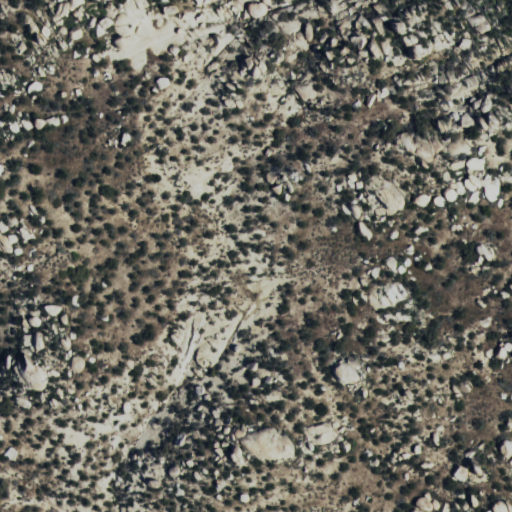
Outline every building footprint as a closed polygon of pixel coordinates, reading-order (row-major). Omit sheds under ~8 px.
[(136,0),(141,9),(150,5),(147,0),(136,0)] [(264,0),(265,4),(253,5),(254,15),(278,12),(276,0),(264,0)] [(454,45),(449,30),(441,33),(433,13),(429,15),(424,4),(416,8),(419,15),(406,20),(411,32),(407,34),(417,59),(454,45)] [(98,32),(127,38),(129,25),(137,27),(138,21),(136,20),(137,16),(117,12),(117,7),(105,5),(103,17),(101,17),(98,32)] [(86,34),(79,26),(70,33),(77,41),(86,34)] [(388,55),(388,63),(405,63),(405,55),(394,55),(393,39),(375,40),(376,56),(388,55)] [(10,70),(0,71),(0,75),(3,90),(14,88),(10,70)] [(313,76),(296,87),(306,103),(323,92),(313,76)] [(172,85),(170,77),(159,80),(162,88),(172,85)] [(501,177),(485,176),(486,159),(470,157),(467,189),(472,190),(471,204),(481,204),(482,199),(500,200),(501,177)] [(446,194),(452,202),(460,195),(454,188),(446,194)] [(432,196),(421,192),(417,204),(428,207),(432,196)] [(45,332),(35,332),(36,349),(46,349),(45,332)] [(511,358),(511,342),(501,342),(501,358),(511,358)] [(80,372),(89,367),(82,357),(74,362),(80,372)] [(341,439),(337,421),(309,427),(311,436),(317,434),(319,444),(341,439)] [(270,462),(296,454),(291,435),(278,439),(275,428),(247,436),(253,457),(267,453),(270,462)] [(475,454),(474,474),(486,475),(487,454),(475,454)] [(467,482),(472,469),(461,464),(456,478),(467,482)] [(432,511),(432,497),(419,498),(419,511),(432,511)] [(510,511),(510,502),(497,502),(497,511),(510,511)]
